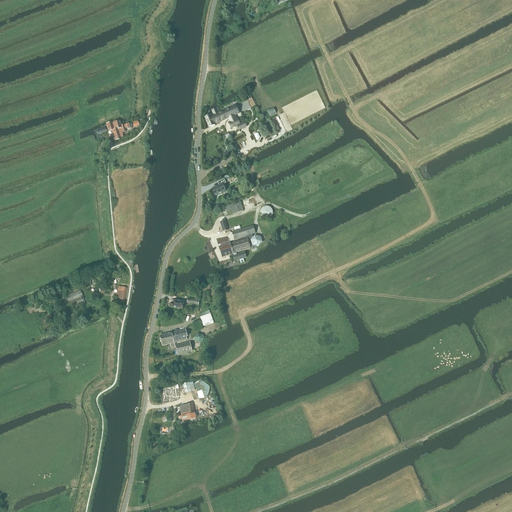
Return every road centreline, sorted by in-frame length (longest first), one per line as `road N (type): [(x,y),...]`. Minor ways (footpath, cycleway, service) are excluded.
road 1 (unclassified): [(123,511),(166,262),(199,213),(198,119),(214,0)]
road 2 (track): [(253,166),(265,203),(306,215),(391,176)]
